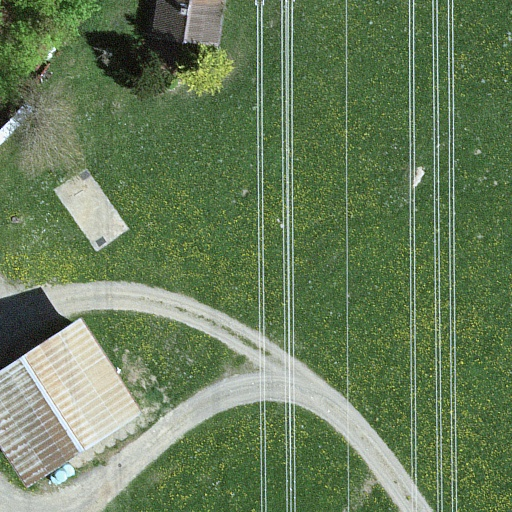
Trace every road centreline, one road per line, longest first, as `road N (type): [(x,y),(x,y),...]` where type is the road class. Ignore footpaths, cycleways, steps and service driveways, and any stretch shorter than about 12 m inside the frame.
road 1 (track): [(417,511),(345,404),(159,303),(100,292),(46,299),(0,321)]
road 2 (track): [(64,511),(91,500),(229,392)]
